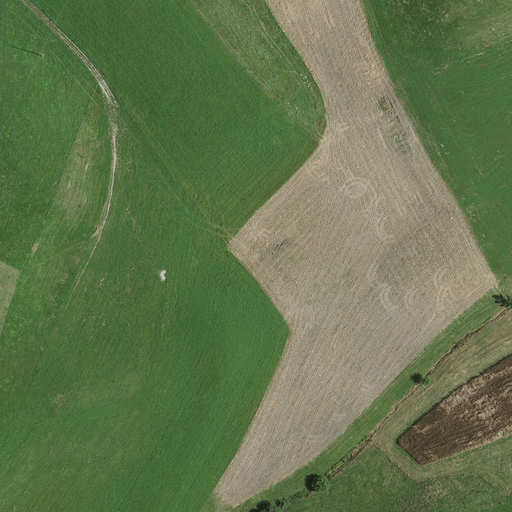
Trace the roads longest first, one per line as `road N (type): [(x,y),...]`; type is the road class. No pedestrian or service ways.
road 1 (track): [(503,224),(427,163),(410,137),(364,0)]
road 2 (track): [(22,0),(104,88)]
